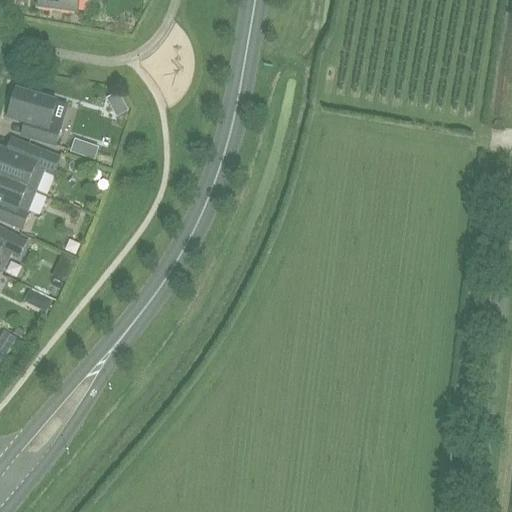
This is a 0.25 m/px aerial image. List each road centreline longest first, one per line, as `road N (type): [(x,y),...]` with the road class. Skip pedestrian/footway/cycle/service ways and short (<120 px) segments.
road 1 (secondary): [(254,0),(228,140),(187,246),(9,477)]
road 2 (unclassified): [(511,219),(476,511)]
